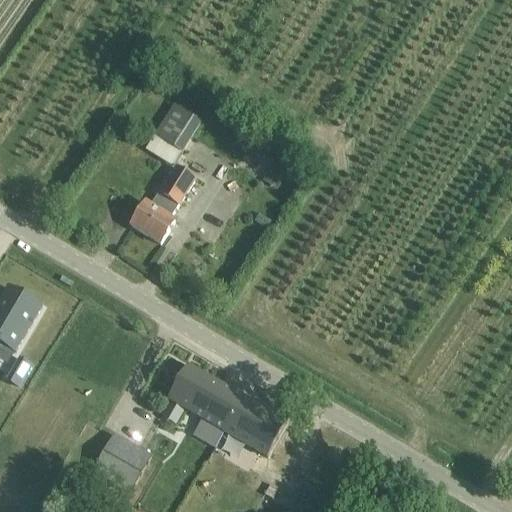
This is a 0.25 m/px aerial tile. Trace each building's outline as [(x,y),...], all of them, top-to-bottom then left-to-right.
[(202,123),(175,107),(156,137),(182,154),(202,123)] [(146,205),(144,208),(132,228),(161,246),(175,224),(170,221),(195,181),(177,170),(161,195),(159,194),(150,208),(146,205)] [(8,288),(0,301),(0,344),(15,354),(16,354),(43,309),(8,288)] [(20,360),(7,382),(19,389),(32,367),(20,360)] [(267,459),(287,424),(188,367),(168,402),(171,404),(162,418),(175,426),(184,411),(267,459)] [(115,437),(94,474),(130,496),(152,458),(115,437)] [(301,479),(314,458),(305,452),(292,473),(301,479)]
